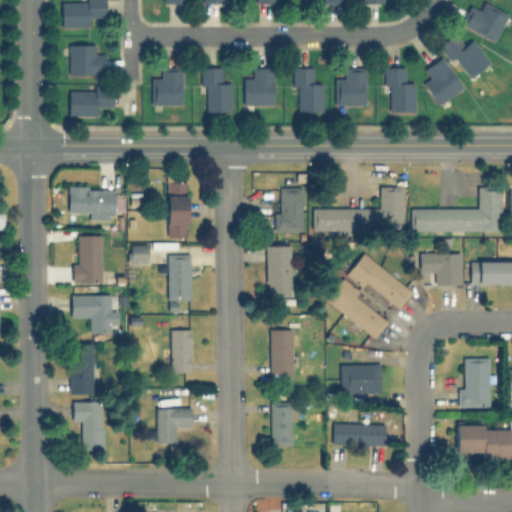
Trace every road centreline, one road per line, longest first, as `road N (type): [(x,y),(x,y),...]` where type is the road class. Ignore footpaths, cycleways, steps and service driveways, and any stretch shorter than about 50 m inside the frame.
road 1 (residential): [(0,480),(419,482),(511,496)]
road 2 (tertiary): [(0,145),(511,144)]
road 3 (residential): [(226,145),(231,511)]
road 4 (residential): [(28,146),(33,511)]
road 5 (residential): [(419,19),(381,35),(126,35)]
road 6 (residential): [(422,333),(418,511)]
road 7 (residential): [(28,146),(27,0)]
